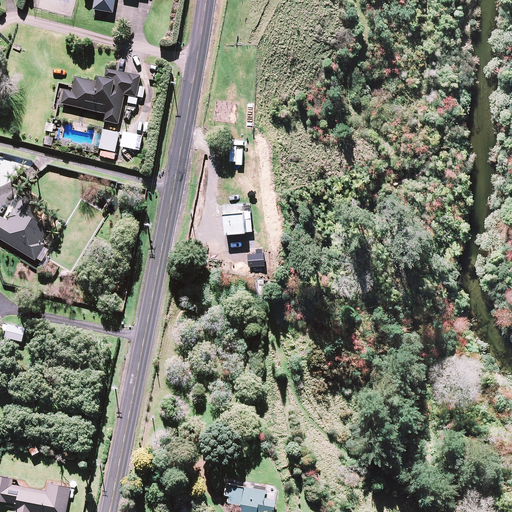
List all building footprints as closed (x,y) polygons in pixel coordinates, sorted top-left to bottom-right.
[(95,0),(94,10),(114,13),(116,0),(95,0)] [(65,90),(62,104),(106,114),(105,121),(119,124),(126,95),(137,97),(142,77),(107,69),(106,77),(113,78),(113,79),(100,76),(98,82),(76,77),(73,92),(65,90)] [(242,132),(242,123),(234,122),(234,131),(242,132)] [(121,133),(104,129),(100,149),(116,152),(121,133)] [(55,139),(46,137),(45,146),(53,147),(55,139)] [(115,160),(117,154),(102,151),(101,156),(115,160)] [(0,215),(0,238),(36,261),(47,244),(44,242),(52,229),(40,222),(43,218),(34,213),(36,209),(22,200),(16,209),(15,209),(10,217),(11,218),(9,221),(0,215)] [(252,231),(250,206),(223,208),(224,233),(252,231)] [(201,228),(191,230),(194,242),(204,240),(201,228)] [(259,256),(246,253),(243,262),(256,266),(259,256)] [(268,282),(259,281),(257,294),(267,295),(268,282)] [(24,326),(8,323),(6,337),(22,340),(24,326)] [(5,384),(3,391),(21,395),(23,388),(5,384)] [(15,480),(0,476),(0,501),(18,505),(16,511),(67,511),(72,487),(49,483),(47,492),(14,485),(15,480)] [(225,485),(223,496),(226,496),(225,503),(228,503),(240,505),(239,511),(271,511),(274,500),(263,498),(264,490),(225,485)]
